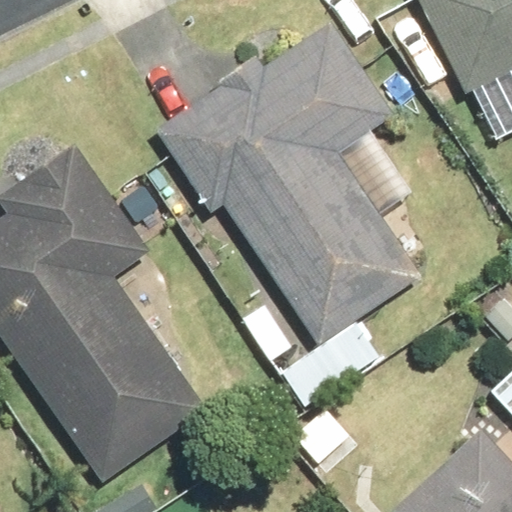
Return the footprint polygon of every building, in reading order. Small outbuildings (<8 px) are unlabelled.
[(511,0),(415,0),(463,93),(511,68),(511,0)] [(153,131),(209,214),(222,206),(317,349),(423,279),(338,153),(395,115),(331,20),(260,66),(254,56),(215,81),(219,87),(153,131)] [(0,199),(10,215),(0,221),(0,334),(100,482),(205,411),(114,276),(148,253),(75,146),(0,196),(0,199)] [(511,373),(490,395),(511,418),(511,373)] [(511,511),(511,464),(479,430),(393,511),(511,511)]
